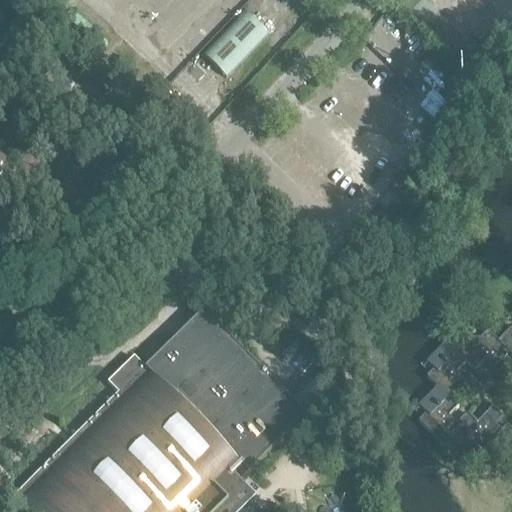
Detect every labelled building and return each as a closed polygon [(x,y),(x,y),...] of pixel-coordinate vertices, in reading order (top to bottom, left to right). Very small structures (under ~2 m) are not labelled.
[(486,94),(500,80),(418,0),(398,0),(394,5),(486,94)] [(205,61),(227,82),(261,46),(266,40),(246,20),(205,61)] [(360,135),(344,125),(338,133),(354,144),(360,135)] [(346,261),(344,263),(354,271),(369,252),(363,247),(358,244),(346,261)] [(8,506),(6,505),(5,505),(11,511),(248,511),(256,505),(249,498),(238,487),(249,476),(250,477),(251,477),(250,476),(301,426),(308,419),(204,314),(197,321),(146,371),(134,360),(108,386),(118,396),(36,477),(8,506)] [(499,343),(498,343),(509,354),(511,357),(511,330),(510,331),(499,343)] [(498,343),(499,343),(488,332),(480,340),(466,340),(455,352),(454,353),(466,364),(474,373),(478,369),(475,365),(480,359),(493,371),(509,354),(498,343)] [(426,379),(437,389),(438,389),(449,400),(450,399),(466,383),(453,370),(459,364),(462,368),(466,364),(454,353),(455,352),(446,344),(434,357),(434,371),(426,379)] [(92,395),(96,382),(81,378),(77,391),(92,395)] [(438,389),(437,389),(426,401),(427,415),(419,423),(441,444),(448,436),(457,426),(445,415),(451,408),(455,412),(459,408),(450,399),(449,400),(438,389)] [(457,426),(448,436),(460,448),(474,448),(482,455),(488,449),(503,433),(502,433),(495,426),(505,417),(495,407),(485,416),(473,429),(467,423),(471,420),(467,416),(457,426)] [(503,433),(488,449),(500,461),(511,460),(511,440),(507,436),(511,432),(507,428),(502,433),(503,433)] [(9,464),(17,473),(50,439),(41,431),(9,464)]
